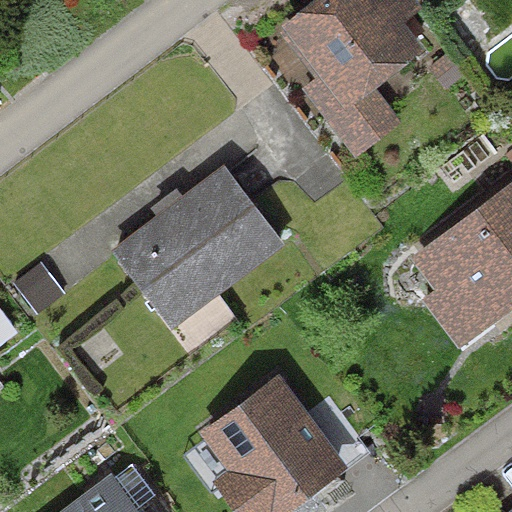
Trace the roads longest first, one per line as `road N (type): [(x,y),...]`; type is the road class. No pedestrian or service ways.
road 1 (residential): [(191,0),(0,145)]
road 2 (residential): [(391,511),(511,422)]
